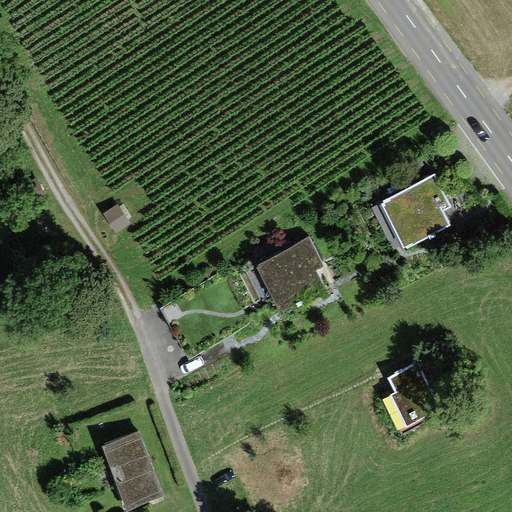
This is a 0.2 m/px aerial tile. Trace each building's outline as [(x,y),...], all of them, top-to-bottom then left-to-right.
[(447,200),(434,175),(380,203),(405,250),(450,227),(441,210),(450,205),(447,200)] [(118,205),(104,214),(117,233),(131,224),(118,205)] [(325,265),(310,237),(256,266),(282,314),(317,296),(328,290),(317,269),(325,265)] [(440,408),(416,363),(388,378),(393,388),(396,392),(390,395),(407,426),(440,408)] [(139,431),(101,444),(125,510),(156,499),(164,497),(139,431)]
